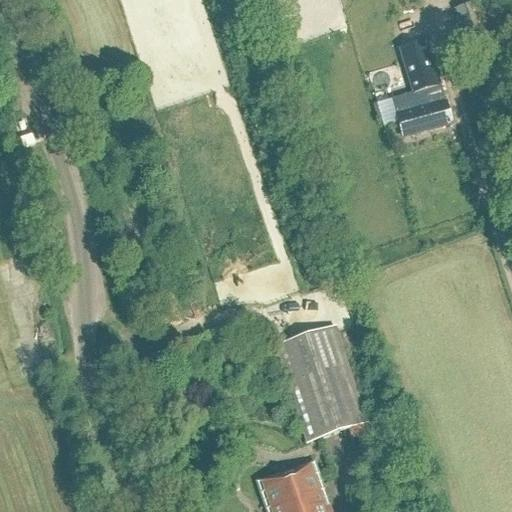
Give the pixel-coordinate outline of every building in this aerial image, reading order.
[(389,0),(394,15),(421,6),(419,0),(389,0)] [(489,0),(453,13),(472,65),(511,52),(492,0),(489,0)] [(402,140),(451,127),(445,104),(438,75),(433,77),(424,44),(398,51),(412,95),(392,101),(402,140)] [(47,79),(52,102),(69,98),(64,75),(47,79)] [(386,91),(381,75),(368,79),(373,95),(386,91)] [(335,330),(310,339),(288,346),(319,441),(367,425),(335,330)] [(314,465),(297,471),(258,485),(267,511),(329,511),(318,476),(314,465)]
